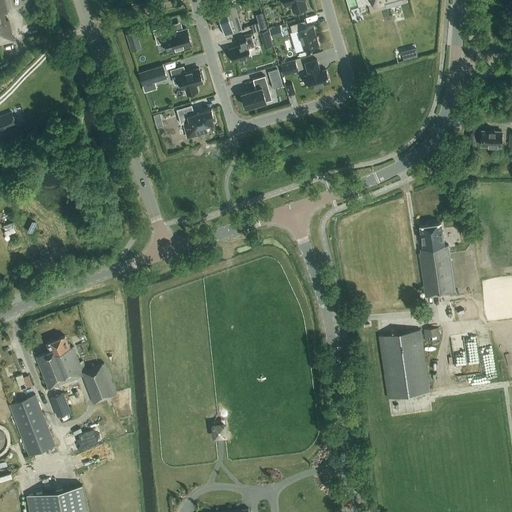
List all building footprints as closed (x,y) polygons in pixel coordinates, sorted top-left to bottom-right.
[(0,0),(0,43),(13,40),(3,0),(0,0)] [(291,3),(293,11),(307,7),(304,0),(283,0),(285,5),(291,3)] [(217,10),(225,35),(242,30),(235,5),(227,8),(227,7),(217,10)] [(298,30),(304,50),(319,45),(313,25),(306,27),(305,20),(290,25),(292,32),(298,30)] [(168,51),(192,44),(187,28),(172,32),(170,25),(153,29),(158,43),(165,41),(168,51)] [(261,31),(263,39),(270,38),(267,29),(261,31)] [(134,31),(126,34),(128,42),(137,39),(134,31)] [(241,45),(229,49),(233,62),(252,56),(249,47),(255,46),(252,35),(239,39),(241,45)] [(317,59),(304,62),(308,74),(305,75),(309,88),(330,82),(326,69),(320,70),(317,59)] [(295,61),(281,65),(284,75),(298,70),(295,61)] [(163,65),(139,72),(143,84),(167,77),(163,65)] [(183,66),(171,70),(175,83),(180,82),(182,88),(186,87),(188,93),(197,90),(195,84),(203,82),(202,79),(204,78),(202,70),(200,71),(199,68),(185,72),(183,66)] [(256,89),(242,93),(246,107),(272,99),(265,75),(253,79),(256,89)] [(190,121),(192,129),(213,123),(212,117),(214,117),(211,109),(195,114),(193,107),(181,111),(184,123),(190,121)] [(162,119),(160,113),(154,115),(155,121),(162,119)] [(8,116),(0,119),(0,135),(14,129),(8,116)] [(481,145),(488,145),(488,148),(491,150),(495,151),(497,149),(498,146),(501,146),(502,131),(482,130),(481,145)] [(426,296),(456,292),(449,244),(445,245),(441,223),(420,226),(423,247),(420,248),(421,252),(419,252),(426,296)] [(49,255),(42,258),(26,265),(27,268),(17,272),(23,286),(41,278),(40,277),(45,275),(44,274),(57,269),(53,259),(51,259),(49,255)] [(424,329),(425,341),(439,339),(438,327),(424,329)] [(379,335),(388,397),(430,391),(421,329),(379,335)] [(48,388),(59,383),(82,374),(93,402),(116,393),(104,362),(83,371),(73,346),(71,347),(69,342),(68,343),(65,335),(47,342),(50,350),(49,350),(49,351),(36,356),(48,388)] [(462,348),(450,349),(450,363),(462,363),(462,348)] [(32,385),(28,375),(23,377),(27,387),(32,385)] [(50,398),(56,412),(69,407),(64,393),(50,398)] [(9,404),(29,455),(55,445),(36,394),(9,404)] [(81,433),(86,447),(108,440),(103,425),(81,433)] [(15,470),(2,475),(4,480),(17,475),(15,470)] [(27,494),(30,511),(87,511),(82,484),(27,494)]
